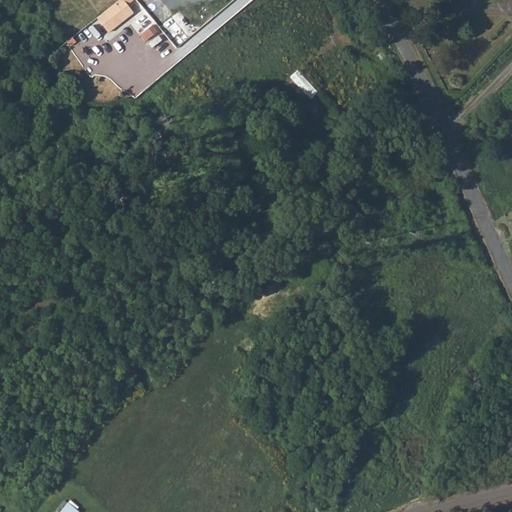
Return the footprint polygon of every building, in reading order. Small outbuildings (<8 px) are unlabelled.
[(143,0),(117,0),(93,19),(104,33),(144,1),(143,0)] [(163,2),(148,14),(176,47),(197,29),(178,6),(171,12),(163,2)] [(294,57),(303,67),(315,57),(305,46),(294,57)] [(315,117),(325,108),(314,95),(318,91),(298,68),(289,76),(307,97),(302,101),(315,117)] [(66,502),(58,511),(79,511),(66,502)]
